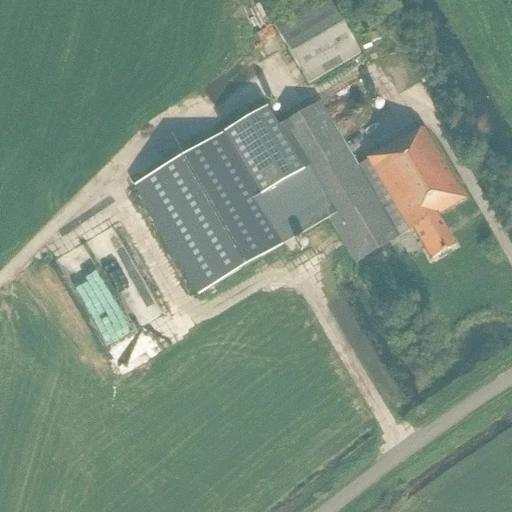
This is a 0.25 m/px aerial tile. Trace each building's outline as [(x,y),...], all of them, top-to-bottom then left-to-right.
[(241,0),(256,23),(268,15),(259,0),(241,0)] [(308,84),(360,54),(327,0),(316,0),(273,26),(308,84)] [(399,62),(388,68),(403,91),(414,85),(399,62)] [(367,158),(368,160),(357,167),(319,104),(277,129),(266,109),(135,187),(198,295),(291,240),(271,205),(309,182),(357,262),(399,237),(395,231),(406,224),(410,231),(413,229),(432,261),(456,246),(437,215),(464,198),(423,129),(405,139),(404,136),(367,158)] [(143,340),(169,324),(120,243),(124,272),(113,278),(117,302),(124,314),(125,317),(139,340),(114,355),(115,368),(124,381),(132,380),(155,366),(154,357),(143,340)]
